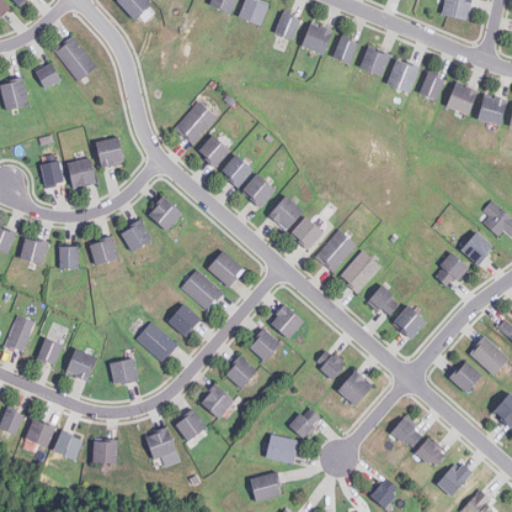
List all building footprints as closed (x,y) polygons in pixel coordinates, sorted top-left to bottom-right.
[(0,0),(0,15),(10,7),(3,0),(0,0)] [(116,0),(135,18),(151,2),(149,0),(116,0)] [(210,0),(209,2),(229,13),(236,0),(210,0)] [(244,0),(239,16),(261,24),(268,3),(259,0),(244,0)] [(472,0),(445,0),(443,13),(468,19),(472,0)] [(276,32),(293,38),(300,18),(283,12),(276,32)] [(332,29),(311,21),(302,45),(324,53),(332,29)] [(56,49),(79,80),(97,66),(74,35),(56,49)] [(358,42),(341,35),(333,56),(350,62),(358,42)] [(390,54),(368,46),(360,66),(382,74),(390,54)] [(387,82),(409,92),(420,66),(398,57),(387,82)] [(36,71),(45,88),(61,79),(52,62),(36,71)] [(445,78),(428,72),(420,93),(437,99),(445,78)] [(0,83),(6,109),(29,103),(23,77),(0,83)] [(478,90),(456,81),(447,105),(469,114),(478,90)] [(501,125),(507,99),(484,94),(478,119),(501,125)] [(217,117),(199,101),(176,127),(194,143),(217,117)] [(215,166),(231,150),(214,134),(199,149),(215,166)] [(96,142),(103,166),(125,160),(119,136),(96,142)] [(239,186),(254,169),(236,154),(222,170),(239,186)] [(96,182),(91,157),(68,162),(73,187),(96,182)] [(41,164),(47,186),(65,182),(59,159),(41,164)] [(276,190),(259,173),(243,189),(260,206),(276,190)] [(303,211),(286,195),(269,213),(286,229),(303,211)] [(148,214),(168,229),(182,211),(162,196),(148,214)] [(499,235),(506,228),(511,234),(511,217),(494,199),(483,209),(489,215),(484,221),(499,235)] [(324,231),(306,216),(291,233),(310,249),(324,231)] [(121,232),(133,251),(152,238),(140,220),(121,232)] [(0,248),(9,252),(16,231),(0,225),(0,248)] [(358,245),(340,229),(316,254),(333,271),(358,245)] [(494,246),(478,231),(461,248),(477,263),(494,246)] [(42,263),(48,242),(26,236),(20,257),(42,263)] [(118,257),(112,236),(89,242),(95,264),(118,257)] [(78,268),(78,245),(61,245),(61,268),(78,268)] [(208,267),(228,286),(244,269),(224,250),(208,267)] [(381,267),(364,250),(340,274),(357,291),(381,267)] [(468,267),(453,252),(433,273),(448,287),(468,267)] [(182,286),(208,310),(224,293),(198,269),(182,286)] [(369,300),(388,317),(401,302),(382,285),(369,300)] [(168,320),(185,337),(201,320),(185,303),(168,320)] [(304,321),(285,304),(270,321),(289,338),(304,321)] [(411,338),(426,321),(409,305),(394,321),(411,338)] [(36,321),(18,314),(6,345),(23,352),(36,321)] [(511,326),(506,320),(499,327),(511,339),(511,326)] [(137,337),(163,363),(179,346),(154,321),(137,337)] [(266,361),(281,343),(265,329),(249,347),(266,361)] [(509,359),(486,336),(470,352),(493,375),(509,359)] [(37,358),(55,365),(62,343),(45,337),(37,358)] [(97,357),(75,349),(66,373),(88,381),(97,357)] [(345,366),(330,351),(318,362),(333,377),(345,366)] [(241,388),(257,372),(242,356),(225,373),(241,388)] [(115,385),(139,381),(134,358),(111,363),(115,385)] [(467,393),(483,375),(466,360),(450,378),(467,393)] [(338,389),(355,405),(373,387),(356,370),(338,389)] [(234,402),(216,385),(201,402),(219,419),(234,402)] [(510,427),(511,425),(511,393),(493,411),(510,427)] [(322,417),(307,405),(290,426),(305,438),(322,417)] [(0,429),(16,435),(24,414),(7,408),(0,426),(0,429)] [(189,441),(207,427),(193,410),(176,424),(189,441)] [(47,447),(56,427),(34,418),(26,438),(47,447)] [(412,448),(424,435),(405,418),(393,430),(412,448)] [(155,459),(177,450),(166,427),(145,437),(155,459)] [(83,438),(64,429),(55,450),(74,459),(83,438)] [(292,464),(299,442),(273,434),(266,456),(292,464)] [(435,468),(446,455),(429,439),(417,452),(435,468)] [(117,464),(117,440),(94,440),(94,464),(117,464)] [(473,472),(460,461),(439,484),(452,496),(473,472)] [(252,477),(255,501),(282,497),(279,473),(252,477)] [(371,495),(385,508),(396,496),(383,483),(371,495)] [(493,502),(481,490),(461,511),(462,511),(496,511),(490,505),(493,502)]
